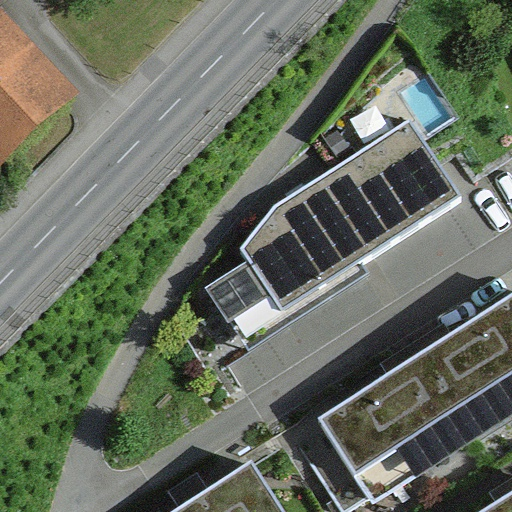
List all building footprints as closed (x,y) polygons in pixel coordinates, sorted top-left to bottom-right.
[(0,168),(80,95),(0,6),(0,168)] [(456,208),(409,132),(280,211),(246,255),(283,315),(456,208)] [(511,307),(423,365),(473,443),(511,417),(511,307)] [(423,365),(325,427),(375,505),(473,443),(423,365)] [(271,511),(250,478),(194,511),(271,511)]
